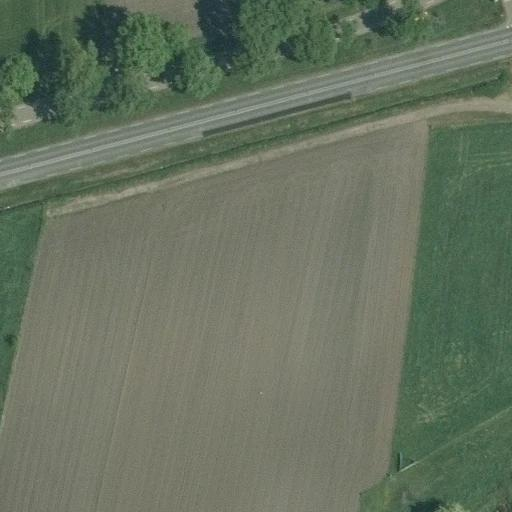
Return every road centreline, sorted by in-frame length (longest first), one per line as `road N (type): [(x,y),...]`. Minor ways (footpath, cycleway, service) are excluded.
road 1 (primary): [(0,175),(511,41)]
road 2 (track): [(61,208),(456,101),(511,104)]
road 3 (unclassified): [(0,122),(322,35),(415,0)]
